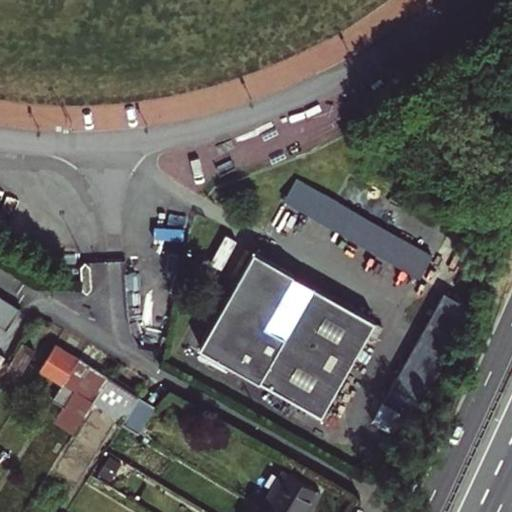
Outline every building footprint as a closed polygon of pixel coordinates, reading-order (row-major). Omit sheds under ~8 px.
[(290,186),(279,210),(424,272),(434,247),(290,186)] [(260,243),(205,338),(326,408),(381,312),(260,243)] [(86,259),(87,275),(92,280),(95,274),(95,258),(90,254),(86,259)] [(408,403),(414,407),(476,299),(448,283),(376,411),(397,423),(408,403)] [(28,306),(0,289),(0,317),(14,326),(28,306)] [(42,364),(65,378),(82,351),(59,337),(42,364)] [(41,346),(27,338),(10,365),(25,374),(41,346)] [(82,351),(65,378),(57,392),(71,401),(82,383),(98,393),(112,370),(82,351)] [(142,388),(112,370),(98,393),(128,412),(142,388)] [(82,383),(71,401),(62,414),(78,424),(98,393),(82,383)] [(159,399),(142,388),(128,412),(144,422),(159,399)] [(289,462),(267,498),(289,511),(304,511),(322,482),(289,462)] [(289,511),(267,498),(259,511),(289,511)]
